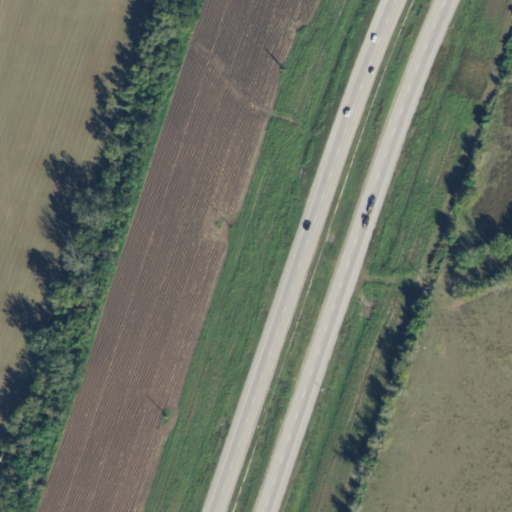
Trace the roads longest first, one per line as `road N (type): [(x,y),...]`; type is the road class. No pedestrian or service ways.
road 1 (trunk): [(394,0),(215,511)]
road 2 (trunk): [(265,511),(443,0)]
